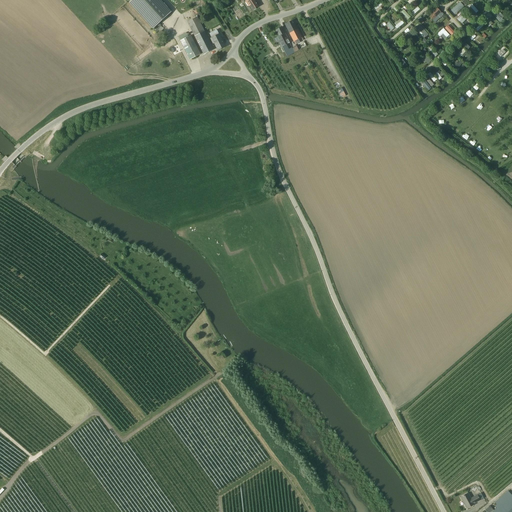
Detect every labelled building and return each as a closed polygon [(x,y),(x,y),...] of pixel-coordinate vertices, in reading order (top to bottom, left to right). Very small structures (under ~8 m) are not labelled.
[(153,29),(172,12),(160,0),(132,0),(129,3),(153,29)] [(240,0),(241,1),(242,0),(244,0),(245,1),(249,7),(250,6),(253,10),(258,7),(255,1),(254,0),(240,0)] [(381,2),(374,6),(377,12),(384,8),(381,2)] [(459,2),(450,10),(455,15),(464,6),(459,2)] [(417,7),(411,12),(413,15),(420,9),(417,7)] [(470,7),(468,9),(474,16),(477,14),(470,7)] [(431,13),(432,14),(429,17),(433,20),(435,18),(438,16),(440,18),(443,15),(441,13),(437,8),(431,13)] [(408,19),(411,17),(403,9),(400,12),(408,19)] [(460,13),(456,16),(463,22),(467,19),(460,13)] [(500,23),(503,20),(498,14),(495,17),(500,23)] [(204,54),(214,49),(197,17),(187,22),(204,54)] [(484,19),(488,27),(492,24),(488,17),(484,19)] [(393,24),(398,28),(404,23),(400,18),(393,24)] [(293,20),(285,24),(293,41),(294,42),(296,45),(300,42),(298,40),(302,38),(294,22),(293,20)] [(390,31),(394,28),(389,21),(385,25),(390,31)] [(155,29),(160,33),(164,28),(158,24),(155,29)] [(423,33),(426,37),(428,34),(418,24),(414,28),(421,35),(423,33)] [(447,25),(444,28),(450,34),(453,31),(447,25)] [(282,27),(276,30),(279,35),(277,36),(282,46),(282,47),(290,43),(289,43),(282,27)] [(439,37),(441,36),(444,40),(450,36),(443,28),(436,34),(439,37)] [(219,34),(217,30),(209,34),(211,38),(210,39),(212,43),(213,42),(218,50),(225,47),(219,34)] [(188,37),(186,32),(178,36),(190,59),(198,55),(201,54),(191,35),(188,37)] [(476,33),(470,38),(474,42),(479,37),(476,33)] [(466,46),(470,52),(476,49),(472,42),(466,46)] [(464,48),(457,55),(460,58),(467,51),(464,48)] [(456,70),(462,63),(459,60),(452,67),(456,70)] [(431,72),(428,74),(433,82),(436,81),(431,72)] [(422,82),(427,91),(431,89),(425,80),(422,82)] [(473,504),(480,500),(477,495),(471,498),(468,493),(460,497),(466,509),(474,505),(473,504)] [(486,511),(511,511),(511,495),(510,493),(501,501),(499,499),(495,502),(497,505),(495,507),(496,508),(494,510),(490,506),(485,510),(486,511)]
